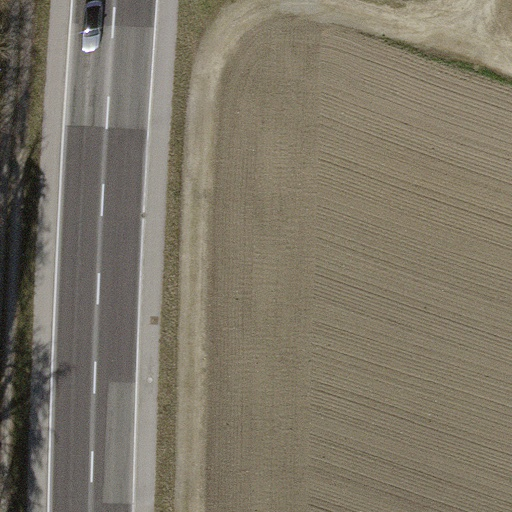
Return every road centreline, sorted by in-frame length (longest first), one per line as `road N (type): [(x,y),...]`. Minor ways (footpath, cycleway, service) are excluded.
road 1 (track): [(511,63),(311,6),(267,7),(224,35),(204,105),(191,511)]
road 2 (primary): [(121,0),(98,367),(98,511)]
road 3 (track): [(0,482),(19,0)]
